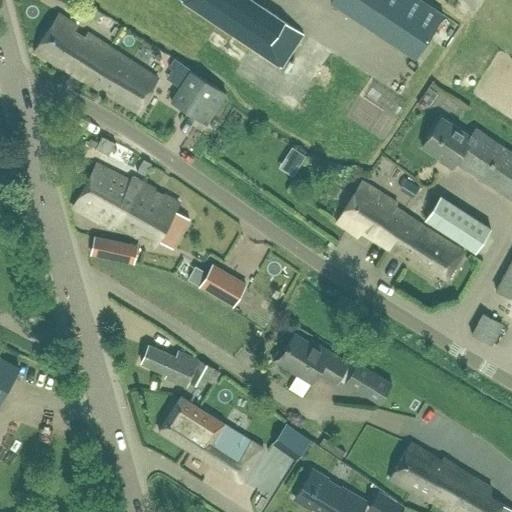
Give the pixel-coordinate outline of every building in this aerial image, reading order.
[(180,0),(279,68),(303,35),(252,0),(180,0)] [(422,0),(330,0),(329,2),(413,58),(443,13),(422,0)] [(84,36),(75,30),(78,25),(59,14),(35,51),(136,111),(158,76),(151,71),(88,31),(84,36)] [(216,38),(211,45),(226,56),(231,49),(216,38)] [(189,70),(169,100),(206,124),(225,93),(189,70)] [(511,152),(474,128),(469,136),(440,116),(421,146),(446,163),(445,164),(450,167),(454,162),(511,200),(511,257),(495,289),(511,298),(511,152)] [(91,155),(102,161),(110,145),(99,139),(91,155)] [(109,152),(103,162),(125,176),(131,165),(109,152)] [(144,175),(148,166),(150,163),(143,159),(136,171),(144,175)] [(99,217),(116,225),(140,182),(131,177),(129,182),(95,164),(73,207),(98,220),(99,217)] [(178,202),(140,182),(116,225),(137,236),(141,231),(152,237),(151,244),(154,245),(158,238),(173,246),(188,217),(174,209),(178,202)] [(387,248),(406,216),(394,207),(395,203),(363,182),(336,222),(358,236),(361,232),(387,248)] [(489,228),(457,209),(458,208),(438,195),(424,217),(443,230),(443,231),(475,252),(489,228)] [(406,216),(387,248),(396,255),(401,251),(410,257),(408,262),(431,278),(452,246),(420,226),(406,216)] [(129,259),(133,241),(113,237),(109,255),(129,259)] [(136,268),(156,276),(162,261),(142,254),(136,268)] [(211,264),(198,286),(222,299),(232,305),(245,283),(234,277),(211,264)] [(482,313),(471,333),(490,344),(501,324),(482,313)] [(273,357),(297,372),(296,374),(309,382),(316,372),(333,383),(347,361),(314,341),(313,343),(294,332),(284,348),(280,346),(273,357)] [(175,356),(148,344),(140,362),(165,373),(163,377),(185,386),(187,382),(202,389),(206,380),(213,384),(220,371),(197,358),(178,350),(175,356)] [(0,399),(19,367),(0,356),(0,399)] [(378,404),(391,383),(357,362),(344,382),(378,404)] [(240,481),(261,446),(180,397),(159,432),(240,481)] [(440,459),(410,442),(390,479),(449,511),(511,511),(511,509),(502,504),(502,503),(489,496),(490,487),(442,458),(440,459)] [(277,464),(264,490),(286,501),(299,474),(277,464)] [(240,487),(250,496),(260,484),(258,482),(267,473),(259,466),(240,487)] [(359,511),(365,502),(311,469),(294,497),(311,507),(313,504),(322,510),(321,511),(359,511)] [(378,491),(367,509),(371,511),(396,511),(401,505),(378,491)]
